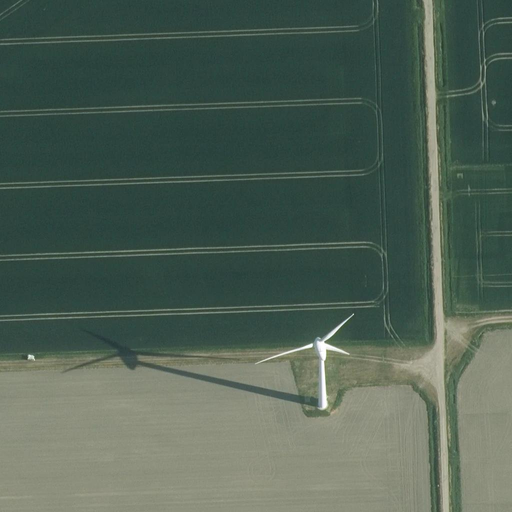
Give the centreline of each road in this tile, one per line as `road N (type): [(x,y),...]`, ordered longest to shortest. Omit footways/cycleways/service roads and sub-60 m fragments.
road 1 (unclassified): [(445,511),(430,0)]
road 2 (track): [(0,365),(437,349)]
